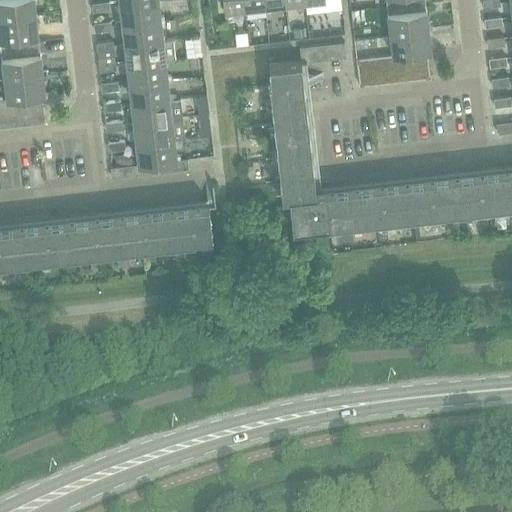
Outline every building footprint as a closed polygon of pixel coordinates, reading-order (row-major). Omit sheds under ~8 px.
[(0,0),(0,17),(36,14),(34,0),(0,0)] [(155,0),(120,4),(122,24),(161,19),(158,0),(155,0)] [(223,0),(224,9),(245,7),(243,0),(223,0)] [(386,5),(388,21),(389,29),(428,25),(424,0),(396,0),(397,4),(386,5)] [(92,12),(109,10),(108,1),(91,3),(92,12)] [(0,17),(0,43),(1,50),(11,49),(10,44),(39,41),(38,35),(36,14),(0,17)] [(485,27),(502,25),(501,16),(484,18),(485,27)] [(122,24),(125,44),(163,39),(161,19),(122,24)] [(95,32),(111,30),(111,21),(94,23),(95,32)] [(428,25),(389,29),(391,54),(430,49),(428,25)] [(304,26),(293,27),(294,35),(305,34),(304,26)] [(198,35),(184,37),(186,57),(190,56),(200,55),(198,35)] [(487,47),(505,45),(504,36),(486,38),(487,47)] [(42,52),(57,50),(56,38),(40,40),(42,52)] [(127,63),(165,59),(175,58),(173,38),(163,39),(125,44),(127,63)] [(2,57),(1,57),(4,77),(42,73),(40,52),(39,41),(10,44),(11,49),(1,50),(2,57)] [(97,51),(114,50),(113,41),(96,43),(97,51)] [(344,42),(335,43),(337,57),(346,56),(344,42)] [(335,43),(326,44),(328,58),(337,57),(335,43)] [(326,44),(318,45),(319,59),(328,58),(326,44)] [(318,45),(309,46),(311,60),(319,59),(318,45)] [(309,46),(300,47),(301,61),(301,62),(311,60),(309,46)] [(426,50),(415,52),(418,79),(429,77),(426,50)] [(415,52),(403,53),(406,80),(418,79),(415,52)] [(403,53),(392,54),(395,81),(406,80),(403,53)] [(392,54),(380,56),(383,83),(395,81),(392,54)] [(200,55),(190,56),(192,72),(202,71),(200,55)] [(380,56),(368,57),(371,84),(383,83),(380,56)] [(490,67),(507,65),(506,56),(489,58),(490,67)] [(368,57),(356,58),(359,85),(371,84),(368,57)] [(127,63),(129,83),(167,79),(165,59),(127,63)] [(99,71),(116,69),(115,61),(99,63),(99,71)] [(511,169),(316,191),(301,62),(301,61),(269,64),(271,82),(269,82),(282,197),(289,196),(292,227),(328,223),(328,225),(511,204),(511,169)] [(45,94),(42,73),(4,77),(6,98),(45,94)] [(492,87),(509,85),(508,76),(491,78),(492,87)] [(129,83),(131,103),(170,99),(167,79),(129,83)] [(101,91),(118,89),(117,81),(100,82),(101,91)] [(41,94),(29,96),(32,123),(44,122),(41,94)] [(205,95),(196,96),(197,106),(206,105),(205,95)] [(29,96),(17,97),(20,124),(32,123),(29,96)] [(494,106),(511,104),(510,96),(493,98),(494,106)] [(17,97),(5,98),(8,126),(20,124),(17,97)] [(5,98),(0,99),(0,126),(8,126),(5,98)] [(170,99),(131,103),(134,123),(172,119),(182,118),(180,98),(170,99)] [(103,111),(120,109),(119,101),(102,102),(103,111)] [(134,123),(136,143),(174,138),(172,119),(134,123)] [(106,131),(122,129),(122,120),(105,122),(106,131)] [(509,121),(496,123),(497,133),(510,131),(509,121)] [(208,125),(199,126),(200,135),(209,134),(208,125)] [(176,153),(174,138),(136,143),(138,163),(149,162),(161,161),(174,159),(176,159),(176,153)] [(108,151),(125,149),(124,140),(107,142),(108,151)] [(187,158),(176,159),(174,159),(175,171),(188,169),(187,158)] [(174,159),(161,161),(163,172),(175,171),(174,159)] [(161,161),(149,162),(150,174),(163,172),(161,161)] [(149,162),(138,163),(136,164),(137,175),(150,174),(149,162)] [(136,164),(123,165),(124,176),(137,175),(136,164)] [(110,167),(111,178),(124,176),(123,165),(110,167)] [(194,239),(212,237),(208,204),(0,227),(0,262),(194,241),(194,239)]
